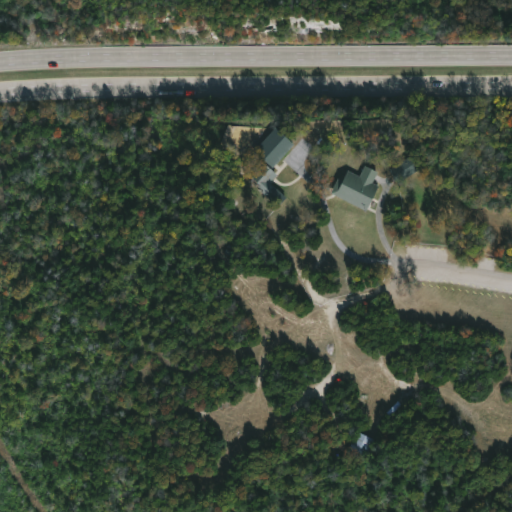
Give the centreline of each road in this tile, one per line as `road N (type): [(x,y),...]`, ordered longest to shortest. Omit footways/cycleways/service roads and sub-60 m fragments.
road 1 (primary): [(0,96),(511,85)]
road 2 (primary): [(511,55),(0,65)]
